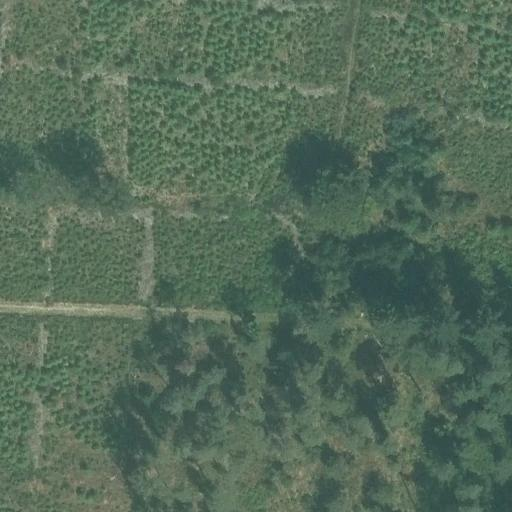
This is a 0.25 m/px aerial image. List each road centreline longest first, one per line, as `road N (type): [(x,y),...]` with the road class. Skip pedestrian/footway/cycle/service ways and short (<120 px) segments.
road 1 (track): [(511,198),(0,168)]
road 2 (track): [(0,294),(511,316)]
